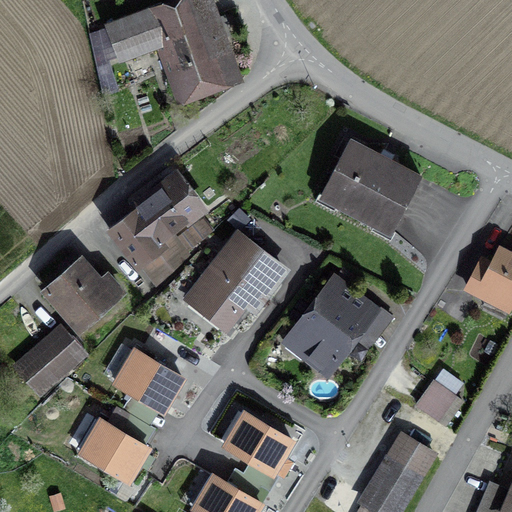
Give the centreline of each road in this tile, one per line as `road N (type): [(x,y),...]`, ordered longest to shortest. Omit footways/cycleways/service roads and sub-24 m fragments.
road 1 (residential): [(496,167),(288,511)]
road 2 (residential): [(305,46),(0,295)]
road 3 (residential): [(305,46),(383,106),(496,167)]
road 4 (residential): [(511,360),(429,511)]
